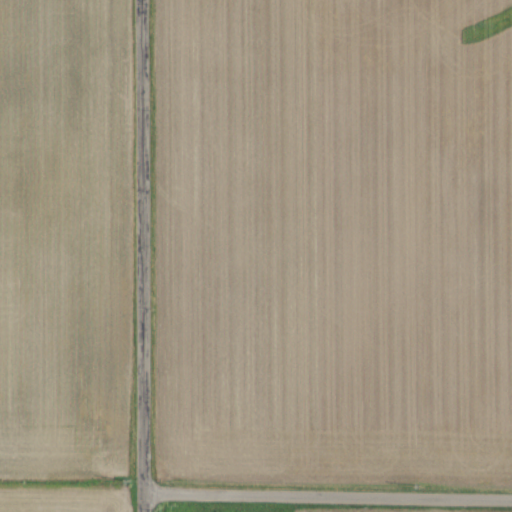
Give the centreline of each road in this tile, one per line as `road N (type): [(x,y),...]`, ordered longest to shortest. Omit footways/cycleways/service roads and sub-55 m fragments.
road 1 (residential): [(145,511),(142,0)]
road 2 (residential): [(511,496),(145,491)]
